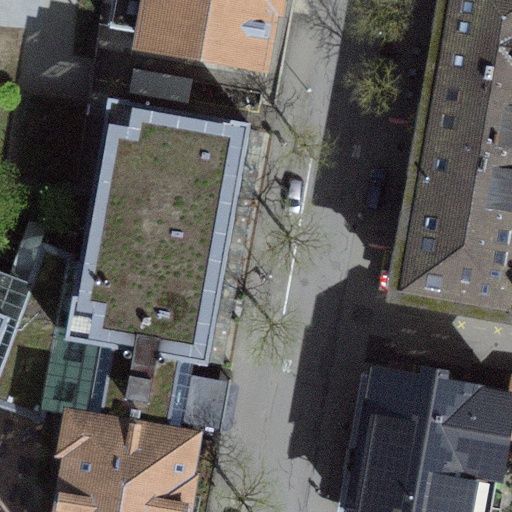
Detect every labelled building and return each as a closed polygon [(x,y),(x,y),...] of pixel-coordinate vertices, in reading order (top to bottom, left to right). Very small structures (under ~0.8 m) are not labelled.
[(143,44),(261,66),(272,9),(276,9),(277,0),(114,0),(110,26),(145,32),(143,44)] [(511,0),(451,0),(442,49),(427,141),(505,155),(510,122),(511,122),(511,0)] [(77,179),(87,103),(33,95),(22,171),(77,179)] [(207,365),(250,125),(107,99),(80,256),(41,242),(26,282),(23,280),(0,347),(0,406),(45,421),(47,411),(70,415),(180,434),(186,398),(192,363),(207,365)] [(400,294),(511,313),(511,122),(510,122),(505,155),(427,141),(420,183),(412,181),(406,212),(415,213),(400,294)] [(0,347),(23,280),(0,271),(0,347)] [(355,511),(490,511),(511,409),(511,400),(442,386),(445,373),(422,368),(419,384),(382,377),(355,511)] [(59,511),(185,511),(191,480),(187,479),(195,437),(180,434),(70,415),(64,451),(70,452),(59,511)]
